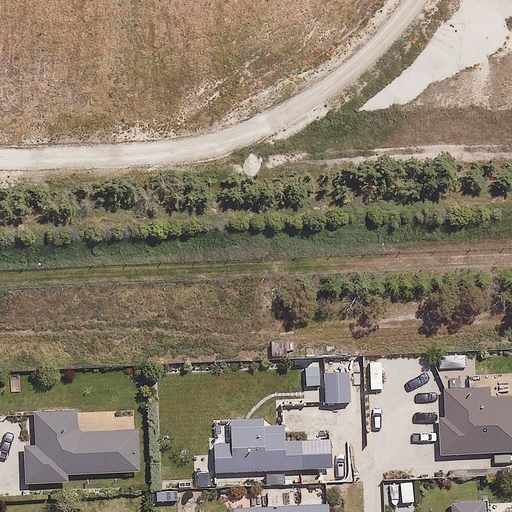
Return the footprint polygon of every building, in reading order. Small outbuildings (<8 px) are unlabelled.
[(353,374),(326,375),(328,406),(354,404),(353,374)] [(491,389),(445,392),(449,457),(511,452),(511,401),(492,402),(491,389)] [(37,451),(28,451),(29,481),(142,478),(141,433),(81,435),(80,416),(36,418),(37,451)] [(235,444),(216,445),(218,474),(308,469),(306,442),(289,443),(288,422),(234,425),(235,444)] [(407,485),(392,486),(394,507),(408,506),(407,485)] [(178,488),(157,490),(158,503),(179,502),(178,488)]
